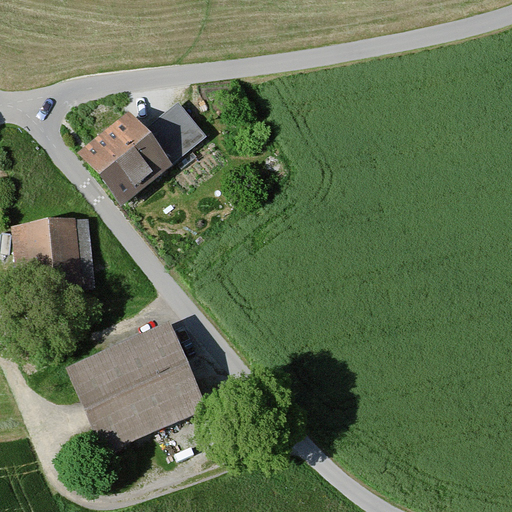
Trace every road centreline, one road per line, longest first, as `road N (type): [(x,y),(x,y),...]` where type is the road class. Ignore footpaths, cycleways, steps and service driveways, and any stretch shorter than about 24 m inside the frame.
road 1 (unclassified): [(386,511),(315,457),(234,365),(26,100)]
road 2 (residential): [(511,15),(389,45),(26,100)]
